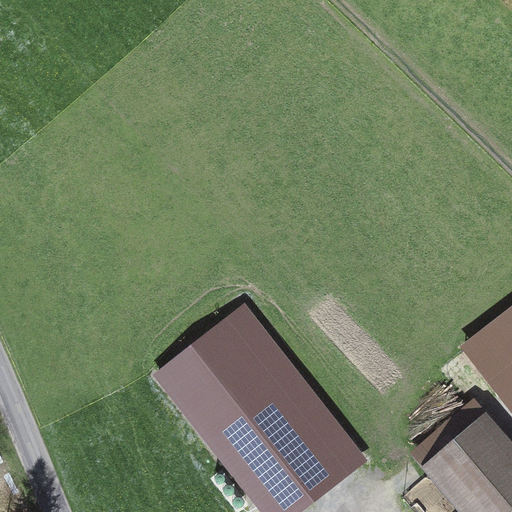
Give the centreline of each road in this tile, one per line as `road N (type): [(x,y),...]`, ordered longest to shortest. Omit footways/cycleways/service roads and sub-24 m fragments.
road 1 (track): [(336,0),(511,168)]
road 2 (tertiary): [(0,373),(56,511)]
